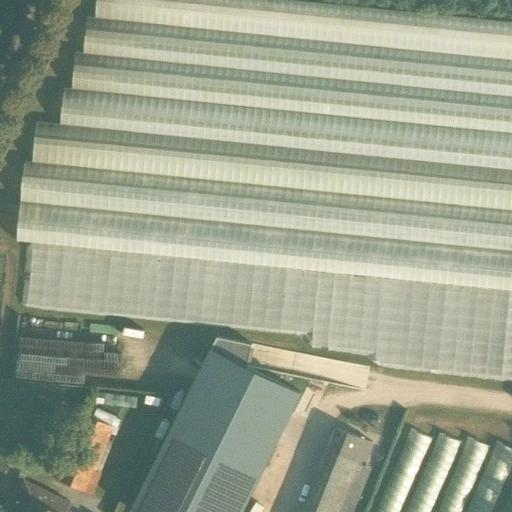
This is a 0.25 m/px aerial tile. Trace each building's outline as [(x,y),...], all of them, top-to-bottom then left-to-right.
[(242,511),(302,392),(244,363),(254,343),(219,335),(213,347),(133,509),(139,511),(242,511)] [(14,377),(123,382),(123,369),(116,368),(117,341),(16,336),(14,377)] [(87,492),(114,427),(83,414),(70,445),(62,442),(56,458),(63,461),(56,479),(87,492)] [(404,425),(373,511),(485,511),(509,445),(493,440),(492,444),(465,435),(463,440),(436,431),(434,436),(404,425)] [(329,449),(314,486),(350,499),(373,443),(339,430),(330,450),(329,449)] [(67,511),(71,504),(25,481),(9,511),(67,511)]
